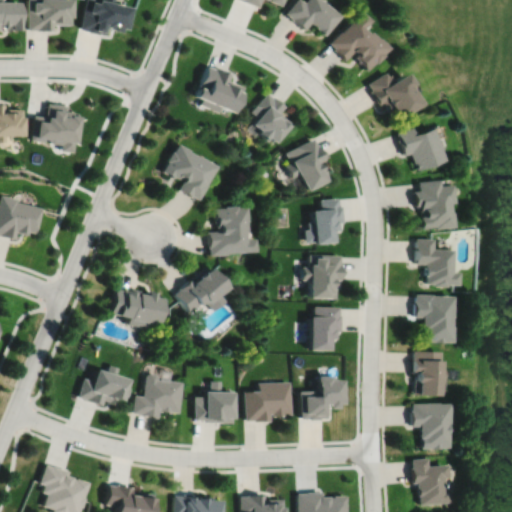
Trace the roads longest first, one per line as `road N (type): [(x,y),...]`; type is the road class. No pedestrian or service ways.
road 1 (residential): [(182,0),(0,446)]
road 2 (residential): [(371,453),(173,456),(81,437),(15,411)]
road 3 (residential): [(370,185),(374,511)]
road 4 (residential): [(177,13),(279,58),(321,92),(355,143),(370,185)]
road 5 (residential): [(146,91),(81,68),(0,66)]
